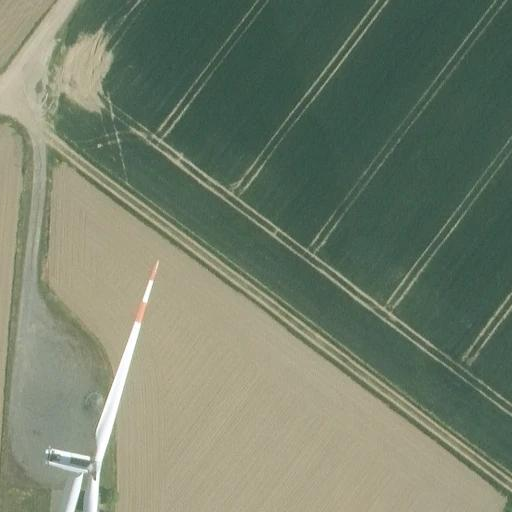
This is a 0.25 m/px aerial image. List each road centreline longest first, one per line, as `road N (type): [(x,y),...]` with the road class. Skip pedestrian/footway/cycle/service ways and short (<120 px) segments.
road 1 (track): [(41,132),(511,486)]
road 2 (track): [(0,101),(41,132),(15,465)]
